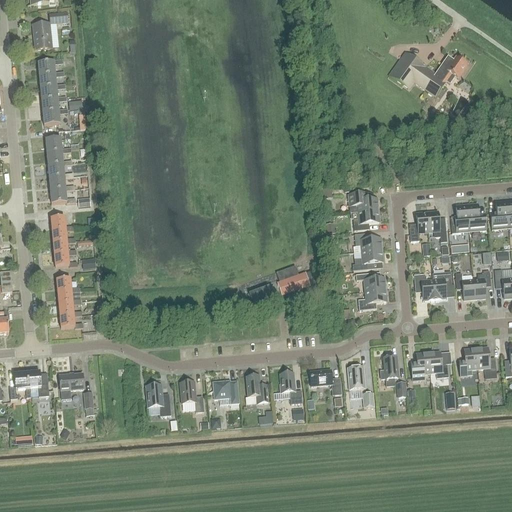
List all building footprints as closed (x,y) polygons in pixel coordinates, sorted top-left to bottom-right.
[(49,26),(32,28),(34,53),(53,51),(50,27),(68,25),(67,15),(48,17),(49,26)] [(388,78),(409,93),(414,86),(430,97),(435,100),(436,99),(440,101),(444,94),(441,92),(446,84),(449,86),(455,79),(457,80),(467,67),(456,59),(453,63),(447,58),(435,76),(405,54),(388,78)] [(53,65),(38,66),(39,79),(55,77),(55,75),(54,68),(63,67),(62,62),(53,63),(53,65)] [(55,77),(39,79),(40,91),(56,89),(56,88),(55,80),(64,79),(63,75),(55,75),(55,77)] [(56,89),(40,91),(41,103),(57,102),(57,100),(56,93),(65,92),(65,87),(56,88),(56,89)] [(57,102),(41,103),(42,116),(59,114),(58,112),(58,105),(67,104),(66,99),(57,100),(57,102)] [(81,103),(69,104),(69,113),(82,111),(81,103)] [(59,114),(42,116),(44,128),(60,127),(59,117),(68,116),(67,112),(58,112),(59,114)] [(60,141),(45,143),(46,156),(62,155),(62,156),(71,156),(71,152),(71,151),(61,152),(60,141)] [(62,155),(46,156),(48,169),(63,167),(63,169),(72,168),(72,163),(63,164),(62,156),(62,155)] [(63,167),(48,169),(49,181),(64,180),(64,181),(73,181),(73,176),(64,177),(63,169),(63,167)] [(64,180),(49,181),(50,194),(65,193),(65,194),(74,193),(74,191),(76,191),(76,188),(65,189),(64,181),(64,180)] [(325,189),(325,198),(336,197),(335,188),(325,189)] [(65,193),(50,194),(51,207),(66,205),(66,207),(76,206),(75,201),(66,202),(65,194),(65,193)] [(366,202),(366,196),(348,198),(350,216),(378,213),(377,201),(366,202)] [(78,202),(79,210),(90,209),(89,201),(78,202)] [(497,220),(490,221),(491,232),(498,232),(509,231),(508,223),(506,204),(495,205),(497,220)] [(479,216),(478,207),(467,208),(469,232),(480,231),(480,234),(486,233),(485,216),(479,216)] [(452,236),(463,235),(463,232),(469,232),(467,208),(456,209),(456,219),(450,219),(452,236)] [(378,213),(358,215),(358,221),(353,222),(354,233),(369,232),(369,226),(379,225),(378,213)] [(427,216),(429,234),(434,234),(434,240),(440,240),(441,245),(447,244),(445,225),(439,225),(438,215),(427,216)] [(418,235),(429,234),(427,216),(416,217),(417,227),(416,227),(415,229),(409,230),(410,244),(419,243),(418,235)] [(64,220),(51,221),(52,234),(65,233),(66,234),(74,233),(74,229),(65,229),(64,220)] [(325,236),(334,235),(333,225),(324,226),(325,236)] [(65,233),(52,234),(53,246),(67,245),(67,246),(75,245),(75,241),(66,241),(66,234),(65,233)] [(367,236),(354,237),(356,249),(361,248),(362,254),(382,253),(381,241),(370,241),(368,242),(367,236)] [(337,252),(335,244),(327,245),(328,253),(337,252)] [(67,245),(53,246),(54,258),(68,257),(68,258),(76,257),(76,252),(67,253),(67,246),(67,245)] [(468,247),(451,248),(451,255),(469,254),(468,247)] [(355,267),(352,267),(353,273),(373,271),(372,266),(383,265),(382,253),(362,254),(354,255),(354,261),(355,267)] [(68,257),(54,258),(55,270),(68,269),(68,270),(77,269),(77,265),(68,265),(68,258),(68,257)] [(96,261),(84,262),(85,271),(97,271),(96,261)] [(502,272),(494,273),(496,287),(503,287),(504,300),(511,299),(511,271),(502,273),(502,272)] [(312,272),(305,275),(310,287),(312,294),(315,293),(319,291),(316,285),(312,272)] [(484,285),(490,285),(489,273),(483,274),(483,277),(477,277),(477,282),(473,283),(475,301),(486,300),(484,285)] [(444,275),(432,276),(433,283),(435,303),(443,302),(443,301),(446,300),(445,289),(452,288),(451,274),(444,275)] [(277,286),(277,288),(278,288),(282,298),(287,296),(289,301),(304,295),(302,290),(310,287),(305,275),(298,277),(279,284),(277,285),(277,286)] [(365,294),(386,292),(384,280),(374,281),(373,275),(356,277),(356,283),(364,283),(365,294)] [(475,301),(473,283),(472,283),(472,279),(470,278),(461,278),(461,276),(455,276),(456,288),(462,287),(463,302),(475,301)] [(421,277),(414,278),(415,292),(422,291),(423,303),(427,302),(427,304),(435,303),(433,283),(426,283),(426,279),(424,277),(421,277)] [(70,282),(56,283),(57,296),(71,294),(71,296),(79,295),(79,290),(71,291),(70,282)] [(248,296),(253,307),(272,300),(268,289),(248,296)] [(386,292),(365,294),(366,302),(358,302),(359,313),(377,311),(376,305),(387,304),(386,292)] [(71,294),(57,296),(58,307),(72,306),(72,307),(81,307),(80,302),(72,303),(71,296),(71,294)] [(72,306),(58,307),(59,319),(73,318),(73,320),(82,319),(81,314),(73,315),(72,307),(72,306)] [(0,322),(0,336),(9,336),(7,323),(9,323),(8,313),(3,314),(4,322),(0,322)] [(73,318),(59,319),(60,332),(74,330),(74,332),(83,331),(82,326),(74,327),(73,320),(73,318)] [(94,318),(94,328),(103,328),(103,318),(94,318)] [(476,351),(478,371),(490,370),(490,376),(497,375),(495,360),(489,360),(488,350),(476,351)] [(472,372),(478,371),(476,351),(464,352),(465,363),(459,363),(461,378),(472,377),(472,372)] [(441,365),(440,354),(428,355),(430,376),(436,375),(437,381),(449,380),(447,364),(441,365)] [(424,376),(430,376),(428,355),(416,357),(417,367),(411,368),(413,383),(424,382),(424,376)] [(383,360),(385,382),(399,380),(397,359),(383,360)] [(348,371),(347,371),(349,393),(350,393),(361,392),(363,391),(365,391),(363,369),(348,371)] [(332,382),(331,372),(310,374),(311,389),(332,387),(333,398),(342,397),(340,381),(332,382)] [(39,398),(49,397),(48,385),(41,386),(40,373),(27,374),(29,390),(31,390),(38,389),(39,398)] [(32,399),(31,390),(29,390),(27,374),(15,374),(16,388),(10,389),(11,400),(17,400),(16,391),(26,390),(27,399),(32,399)] [(61,392),(84,389),(82,374),(59,377),(61,392)] [(293,376),(280,377),(281,387),(279,387),(280,396),(290,395),(291,407),(303,406),(302,393),(295,394),(293,376)] [(246,380),(248,395),(248,400),(256,399),(257,407),(268,405),(267,392),(261,392),(260,379),(246,380)] [(230,384),(213,385),(215,402),(219,402),(230,401),(230,407),(239,406),(237,384),(230,385),(230,384)] [(195,385),(180,386),(182,406),(195,405),(196,413),(196,416),(204,415),(203,399),(196,400),(195,385)] [(405,385),(396,385),(397,400),(407,400),(405,385)] [(146,389),(148,411),(160,410),(160,420),(171,419),(170,405),(163,406),(162,388),(146,389)] [(454,394),(445,395),(446,403),(454,402),(454,394)] [(86,419),(94,419),(92,395),(83,396),(85,412),(86,412),(86,419)] [(363,396),(362,396),(362,400),(363,411),(364,410),(374,410),(373,395),(363,396)] [(342,400),(334,401),(335,409),(342,409),(342,400)] [(402,402),(403,411),(411,410),(410,401),(402,402)] [(303,411),(292,411),(293,423),(304,422),(303,411)] [(268,421),(261,421),(261,427),(272,426),(271,414),(267,414),(268,421)] [(64,431),(60,438),(66,441),(70,434),(64,431)] [(24,439),(15,439),(16,447),(24,446),(24,439)]
